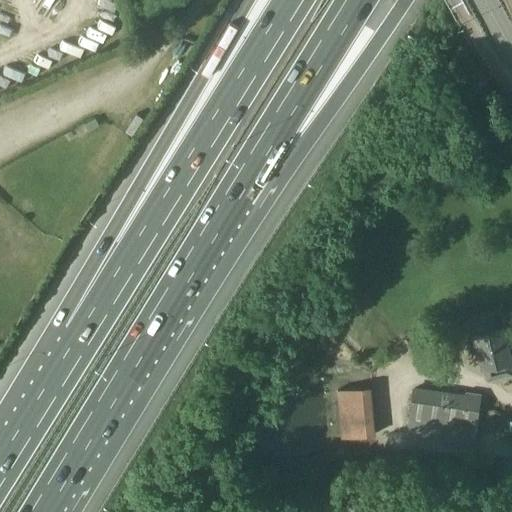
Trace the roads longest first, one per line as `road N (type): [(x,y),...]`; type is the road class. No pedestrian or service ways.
road 1 (motorway): [(295,0),(88,334)]
road 2 (motorway): [(249,0),(133,199),(88,334)]
road 3 (motorway): [(41,511),(234,194)]
road 4 (motorway): [(234,194),(366,62),(405,0)]
road 5 (motorway): [(234,194),(355,0)]
road 6 (motorway): [(88,334),(0,475)]
